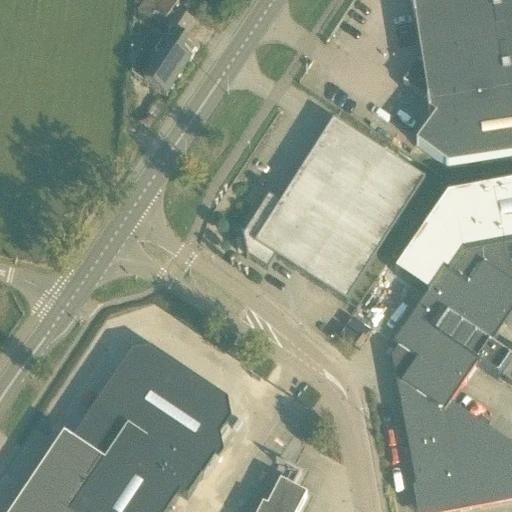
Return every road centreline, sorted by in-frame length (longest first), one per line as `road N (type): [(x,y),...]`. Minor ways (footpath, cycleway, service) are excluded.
road 1 (unclassified): [(368,511),(350,425),(328,383),(117,233)]
road 2 (tertiary): [(117,233),(274,0)]
